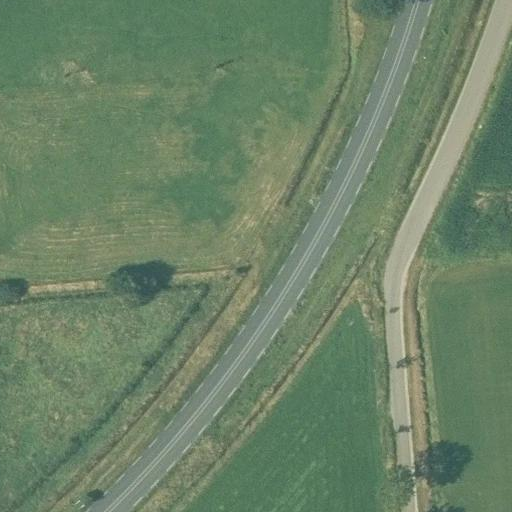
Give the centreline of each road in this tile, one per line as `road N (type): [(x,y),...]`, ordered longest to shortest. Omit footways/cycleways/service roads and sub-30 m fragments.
road 1 (primary): [(106,511),(185,427),(303,259),(355,163),(417,0)]
road 2 (unclassified): [(408,511),(392,286),(509,0)]
